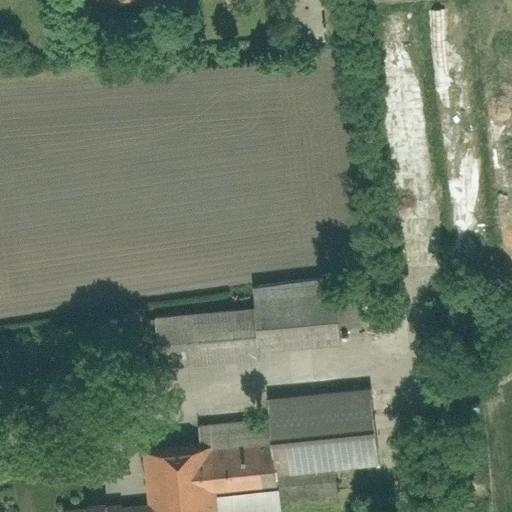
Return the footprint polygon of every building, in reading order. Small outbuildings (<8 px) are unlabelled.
[(326,0),(294,0),(299,38),(331,34),(326,0)] [(258,294),(262,352),(345,346),(341,288),(258,294)] [(364,294),(369,353),(395,351),(390,292),(364,294)] [(159,370),(258,362),(253,307),(155,315),(159,370)] [(272,398),(281,475),(382,464),(374,387),(272,398)] [(143,452),(150,511),(217,511),(209,444),(143,452)] [(274,445),(211,452),(216,495),(279,488),(274,445)]
